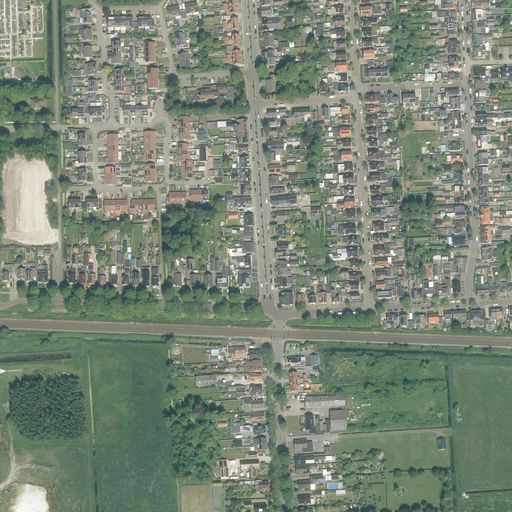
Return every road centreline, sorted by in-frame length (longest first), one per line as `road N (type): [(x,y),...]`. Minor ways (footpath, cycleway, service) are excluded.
road 1 (unclassified): [(267,309),(21,300),(0,307)]
road 2 (unknown): [(79,495),(154,490),(148,366),(93,369)]
road 3 (residential): [(469,303),(467,84)]
road 4 (residential): [(368,308),(357,99)]
road 5 (unclassified): [(251,105),(267,309)]
road 6 (unclassified): [(267,309),(257,105)]
road 7 (unclassified): [(283,511),(276,314)]
road 8 (unknown): [(15,511),(11,453),(76,449),(80,511)]
road 9 (track): [(84,344),(92,511)]
road 10 (unknown): [(93,369),(102,493)]
road 11 (residential): [(111,126),(98,9)]
